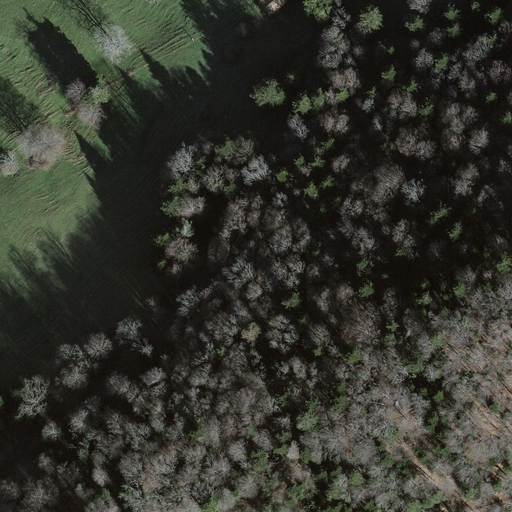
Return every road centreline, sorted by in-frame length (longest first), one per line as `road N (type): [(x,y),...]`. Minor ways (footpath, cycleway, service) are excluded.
road 1 (track): [(0,491),(115,381),(188,297),(243,188)]
road 2 (track): [(287,153),(368,93),(465,0)]
road 3 (track): [(243,188),(328,22)]
